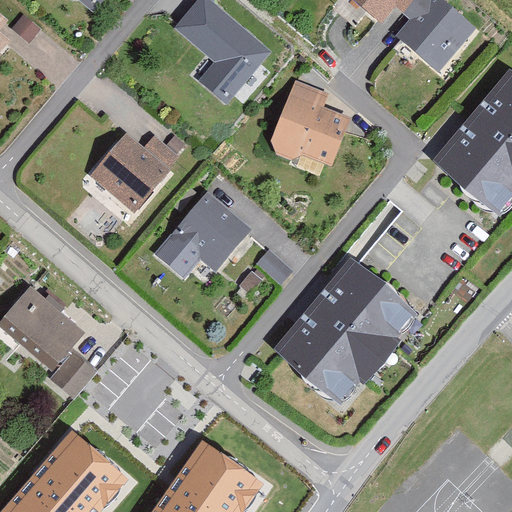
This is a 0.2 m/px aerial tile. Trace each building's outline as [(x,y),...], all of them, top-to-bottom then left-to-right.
[(74,0),(102,20),(116,0),(74,0)] [(201,79),(228,103),(275,52),(217,0),(194,0),(177,20),(220,59),(201,79)] [(411,0),(359,0),(387,25),(411,0)] [(446,71),(485,26),(453,0),(432,0),(403,35),(446,71)] [(0,14),(0,69),(28,38),(0,14)] [(511,216),(511,81),(442,169),(507,222),(511,216)] [(296,84),(267,150),(332,178),(360,112),(296,84)] [(125,126),(84,173),(142,223),(197,160),(164,131),(149,148),(125,126)] [(206,187),(163,233),(213,279),(256,233),(206,187)] [(279,355),(354,417),(431,320),(360,260),(279,355)] [(38,286),(3,325),(56,373),(91,334),(38,286)] [(81,401),(104,373),(79,352),(56,380),(81,401)] [(373,511),(511,511),(511,471),(458,421),(373,511)] [(75,426),(0,511),(88,511),(125,470),(75,426)] [(152,511),(234,511),(260,476),(204,437),(152,511)]
